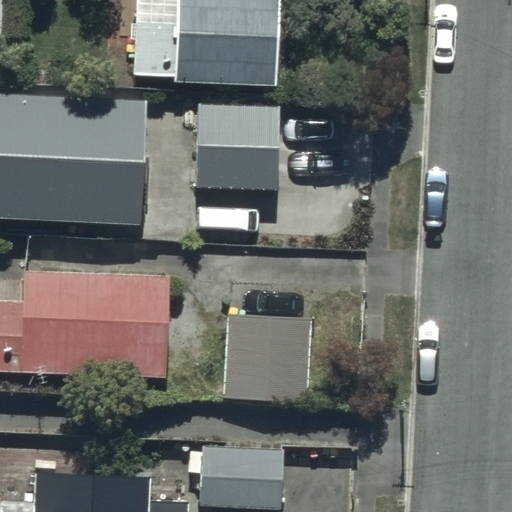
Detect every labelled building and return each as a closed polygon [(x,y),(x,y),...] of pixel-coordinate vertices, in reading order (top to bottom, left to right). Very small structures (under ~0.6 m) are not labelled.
[(7,0),(0,0),(0,74),(8,74),(7,0)] [(178,0),(179,20),(136,21),(137,75),(176,74),(176,82),(285,80),(282,0),(178,0)] [(149,95),(0,88),(0,213),(144,219),(149,95)] [(279,105),(200,104),(198,188),(277,190),(279,105)] [(22,296),(0,297),(0,366),(168,373),(170,271),(22,268),(22,296)] [(304,399),(310,315),(232,310),(227,394),(304,399)] [(287,446),(206,442),(203,506),(285,510),(287,446)] [(151,472),(34,469),(32,511),(187,511),(188,497),(151,496),(151,472)]
